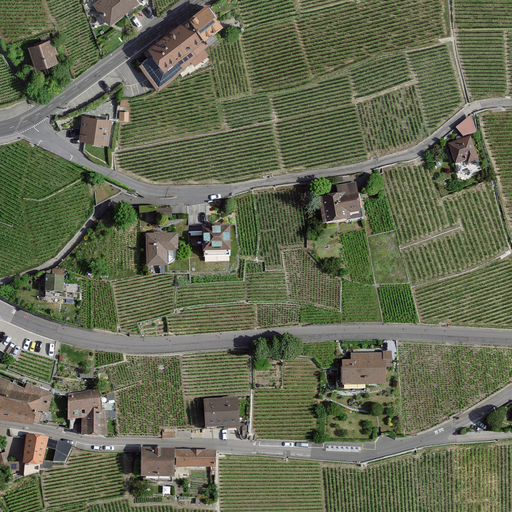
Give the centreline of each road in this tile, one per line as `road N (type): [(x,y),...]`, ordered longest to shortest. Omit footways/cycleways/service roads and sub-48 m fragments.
road 1 (residential): [(0,422),(80,439),(364,456),(433,436),(511,392)]
road 2 (tertiary): [(511,338),(336,332),(118,346),(6,310)]
road 3 (unclassified): [(193,192),(408,155),(472,110),(511,104)]
road 4 (unclassified): [(0,282),(58,263),(100,210),(117,201),(180,200),(193,192)]
road 5 (tertiary): [(198,0),(19,124)]
road 6 (unclassified): [(19,124),(133,184),(193,192)]
